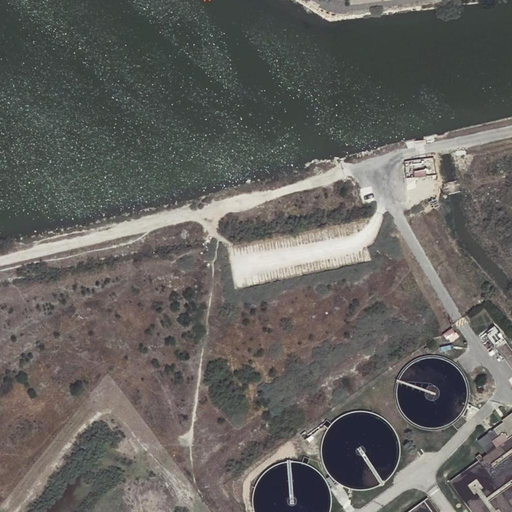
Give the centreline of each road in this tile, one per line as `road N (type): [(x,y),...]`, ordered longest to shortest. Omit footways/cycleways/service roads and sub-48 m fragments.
road 1 (track): [(344,172),(0,258)]
road 2 (unclassified): [(511,130),(344,172)]
